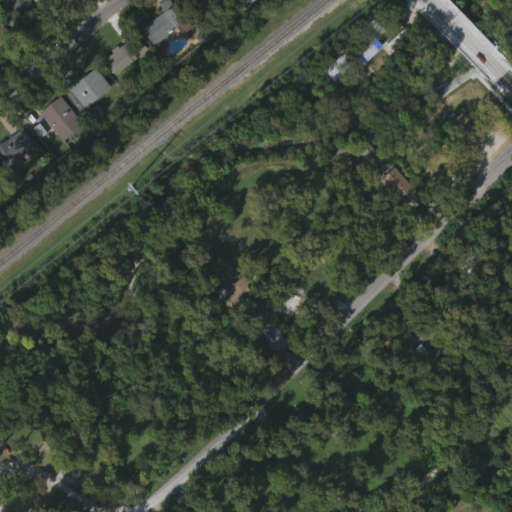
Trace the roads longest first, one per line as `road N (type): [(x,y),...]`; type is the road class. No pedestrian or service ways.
road 1 (residential): [(157,505),(511,154)]
road 2 (residential): [(0,93),(123,0)]
